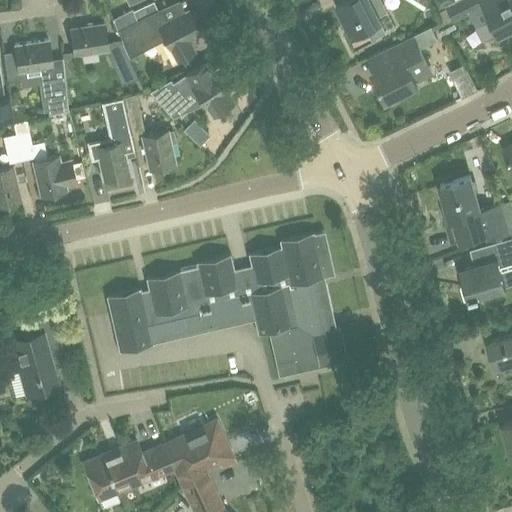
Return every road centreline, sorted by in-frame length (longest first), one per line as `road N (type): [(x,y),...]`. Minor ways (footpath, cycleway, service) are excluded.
road 1 (residential): [(311,511),(282,403),(264,388),(106,414),(82,424),(9,490)]
road 2 (tertiary): [(458,511),(400,356),(349,169)]
road 3 (residential): [(349,169),(0,249)]
road 4 (tertiary): [(349,169),(248,0)]
road 5 (residential): [(349,169),(511,88)]
